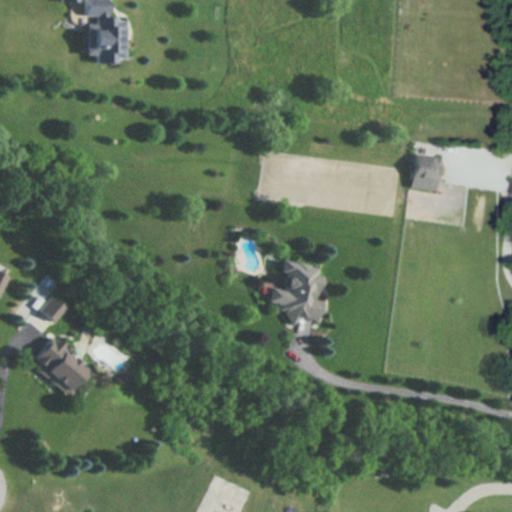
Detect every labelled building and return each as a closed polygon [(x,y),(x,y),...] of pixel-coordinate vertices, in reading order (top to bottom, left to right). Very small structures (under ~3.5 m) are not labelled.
[(106,0),(83,0),(83,57),(93,57),(93,64),(122,64),(123,18),(107,18),(106,0)] [(437,154),(411,154),(411,189),(437,189),(437,154)] [(280,309),(279,321),(314,321),(316,301),(309,298),(311,270),(304,267),(298,267),(286,261),(280,260),(270,282),(259,281),(257,299),(280,309)] [(35,308),(50,321),(63,307),(48,293),(35,308)] [(34,369),(66,395),(89,366),(50,335),(30,359),(37,365),(34,369)]
